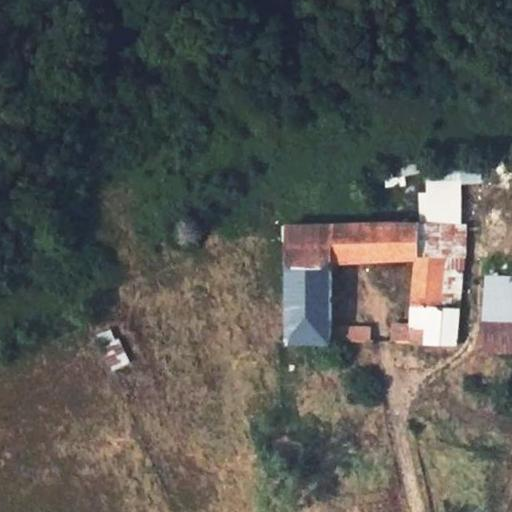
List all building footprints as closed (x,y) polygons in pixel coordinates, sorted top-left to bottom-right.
[(417,224),(291,227),(291,264),(292,342),(333,342),(332,263),(417,258),(417,224)] [(462,260),(465,227),(417,224),(417,258),(444,258),(462,260)] [(411,344),(457,344),(462,260),(444,258),(417,258),(412,321),(412,329),(411,344)] [(511,277),(487,277),(485,353),(511,353),(511,277)] [(372,329),(343,329),(343,342),(371,343),(372,329)] [(397,334),(391,333),(391,343),(411,344),(412,329),(398,329),(397,334)]
